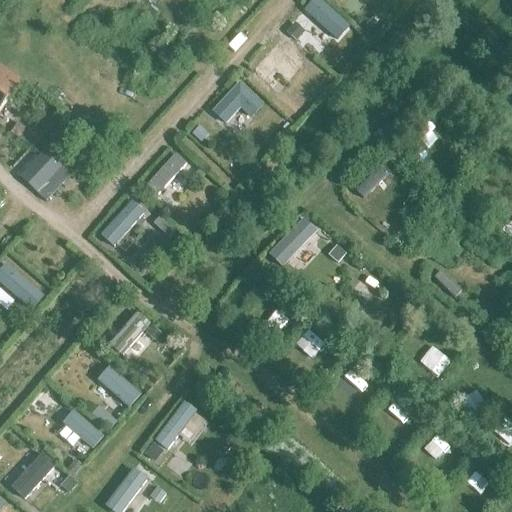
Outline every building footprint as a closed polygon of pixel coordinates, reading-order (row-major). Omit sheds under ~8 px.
[(315,0),(314,0),(302,14),(336,44),(348,29),(315,0)] [(282,39),(255,70),(265,79),(293,48),(282,39)] [(0,126),(1,128),(8,118),(0,112),(0,110),(19,83),(0,70),(0,126)] [(237,86),(211,116),(224,127),(238,112),(249,121),(261,108),(237,86)] [(54,143),(20,178),(38,195),(60,171),(63,174),(41,197),(46,203),(79,167),(77,166),(80,162),(75,157),(72,160),(54,143)] [(176,156),(147,187),(158,197),(187,166),(176,156)] [(131,204),(102,236),(113,246),(142,214),(131,204)] [(36,224),(9,256),(19,265),(22,261),(26,264),(31,258),(28,255),(45,235),(53,241),(48,247),(55,253),(65,243),(44,225),(43,226),(41,224),(39,227),(36,224)] [(137,315),(109,347),(122,358),(150,326),(137,315)] [(137,400),(106,373),(98,382),(129,409),(137,400)] [(100,441),(70,415),(62,425),(91,451),(100,441)] [(22,501),(51,469),(40,459),(11,491),(22,501)] [(151,476),(141,468),(117,499),(127,507),(151,476)]
